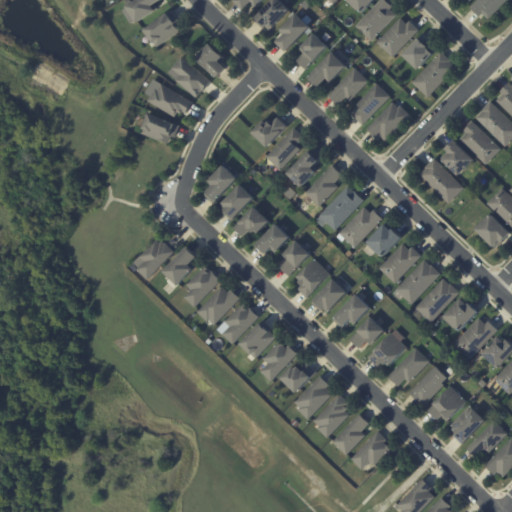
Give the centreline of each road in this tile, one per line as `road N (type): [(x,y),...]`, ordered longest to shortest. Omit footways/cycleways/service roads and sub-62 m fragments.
road 1 (residential): [(261,71),(220,113),(174,202),(493,511)]
road 2 (residential): [(196,0),(511,307)]
road 3 (residential): [(377,180),(511,41)]
